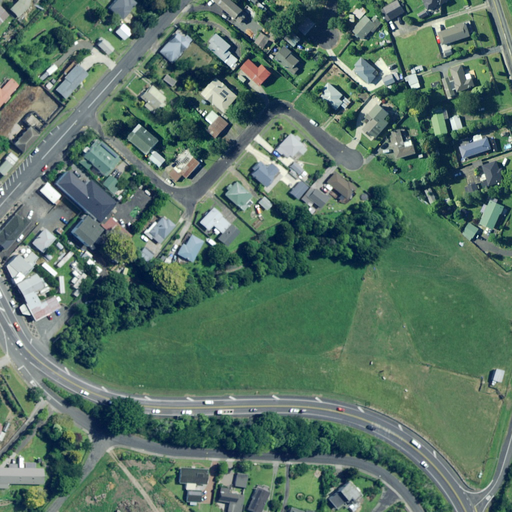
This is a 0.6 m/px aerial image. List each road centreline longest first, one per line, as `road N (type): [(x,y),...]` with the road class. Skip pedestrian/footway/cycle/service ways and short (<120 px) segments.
road 1 (trunk): [(465,510),(435,465),(370,421),(306,406),(123,403),(74,385),(23,346)]
road 2 (residential): [(82,114),(176,193),(202,186),(275,108),(296,114),(350,158)]
road 3 (residential): [(105,433),(186,452),(363,465),(398,486),(420,511)]
road 4 (residential): [(82,114),(183,0)]
road 5 (residential): [(23,346),(33,379),(105,433)]
road 6 (residential): [(0,206),(82,114)]
